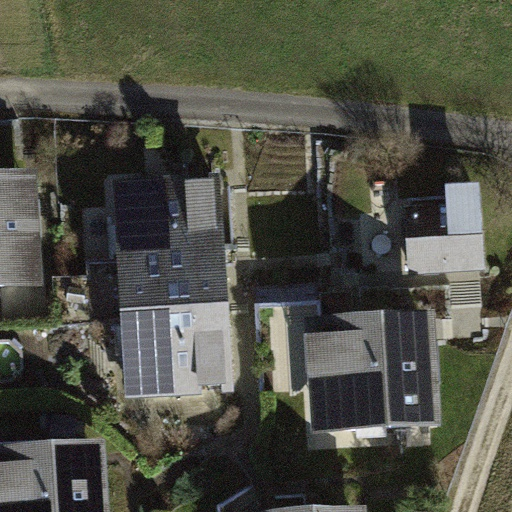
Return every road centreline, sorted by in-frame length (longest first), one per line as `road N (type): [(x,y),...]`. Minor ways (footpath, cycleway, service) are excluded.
road 1 (track): [(511,140),(268,109),(0,102)]
road 2 (track): [(467,511),(511,389)]
